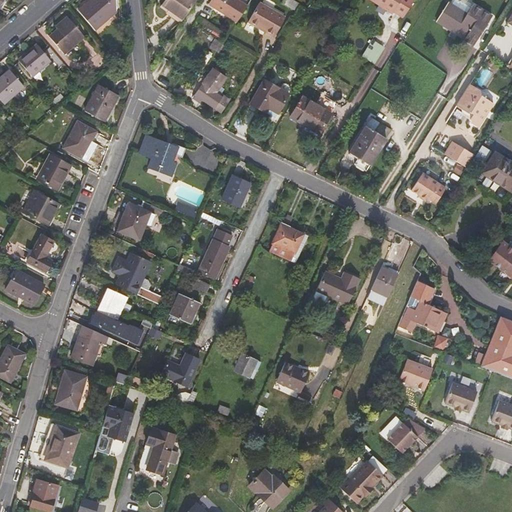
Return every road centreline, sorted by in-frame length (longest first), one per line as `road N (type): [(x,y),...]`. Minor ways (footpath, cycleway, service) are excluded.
road 1 (residential): [(511,312),(482,299),(423,236),(282,170)]
road 2 (residential): [(145,89),(50,327)]
road 3 (residential): [(201,341),(282,170)]
road 4 (residential): [(50,327),(6,492)]
road 5 (residential): [(282,170),(220,141),(145,89)]
road 6 (residential): [(511,458),(482,446),(439,451),(382,511)]
road 7 (unknown): [(111,511),(146,389)]
